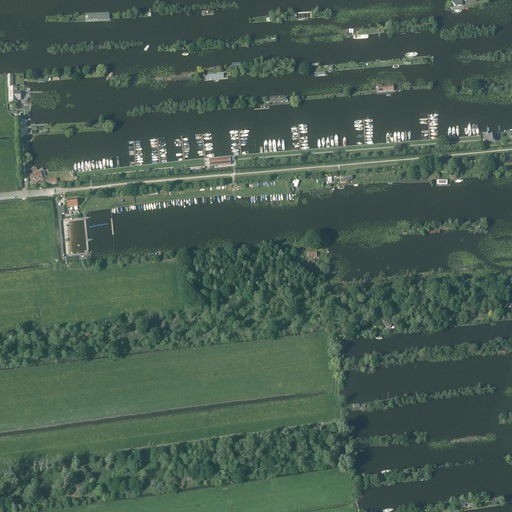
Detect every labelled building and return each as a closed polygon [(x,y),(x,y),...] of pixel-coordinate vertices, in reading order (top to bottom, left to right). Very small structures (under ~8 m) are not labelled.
[(109,13),(85,14),(86,21),(109,20),(109,13)] [(13,75),(9,75),(9,87),(10,87),(10,103),(15,103),(15,100),(21,100),(20,91),(17,91),(17,89),(18,89),(18,87),(13,87),(13,75)] [(496,135),(487,136),(488,143),(497,142),(496,135)] [(231,165),(230,157),(209,159),(210,167),(231,165)] [(40,172),(30,176),(33,184),(36,183),(35,182),(43,180),(40,172)] [(79,200),(67,201),(68,208),(80,206),(79,200)] [(391,320),(386,317),(382,324),(389,329),(392,324),(389,322),(391,320)]
